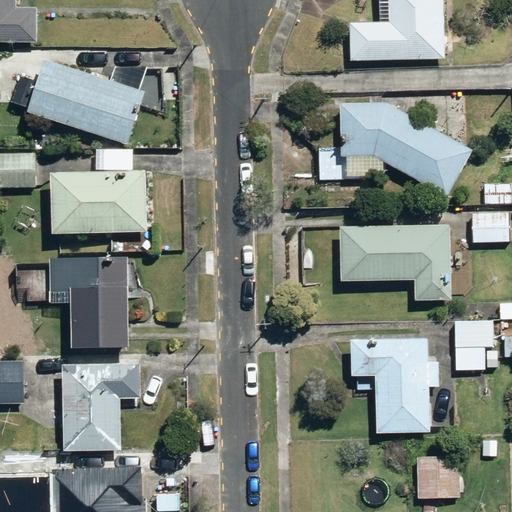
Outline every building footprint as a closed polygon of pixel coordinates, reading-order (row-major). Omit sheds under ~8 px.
[(0,0),(0,41),(18,42),(43,43),(45,6),(19,5),(19,0),(0,0)] [(452,59),(452,0),(384,0),(385,22),(357,22),(357,58),(452,59)] [(50,55),(42,81),(23,75),(14,102),(33,108),(133,140),(150,88),(50,55)] [(346,101),(348,148),(325,149),(327,179),(366,177),(366,175),(392,174),(391,162),(455,193),(477,150),(388,99),(346,101)] [(151,166),(137,166),(137,146),(98,146),(98,167),(58,167),(58,228),(152,228),(151,166)] [(40,152),(1,151),(1,184),(40,185),(40,152)] [(511,184),(489,184),(489,203),(511,203),(511,184)] [(511,212),(477,211),(477,241),(511,242),(511,212)] [(466,247),(456,247),(456,224),(346,222),(346,278),(420,279),(420,299),(455,299),(456,261),(466,261),(466,247)] [(30,300),(79,299),(80,343),(137,342),(136,251),(79,252),(55,252),(55,260),(21,261),(21,285),(30,285),(30,300)] [(499,321),(461,320),(460,370),(488,370),(488,366),(502,367),(503,347),(498,346),(499,321)] [(435,340),(360,337),(358,387),(383,388),(381,431),(435,433),(437,385),(444,386),(445,361),(434,361),(435,340)] [(0,360),(0,401),(29,401),(29,361),(0,360)] [(128,446),(128,395),(147,395),(147,360),(69,360),(69,371),(68,446),(128,446)] [(463,455),(423,455),(423,498),(463,498),(463,455)] [(0,511),(151,511),(152,465),(58,465),(57,487),(0,486),(0,511)]
